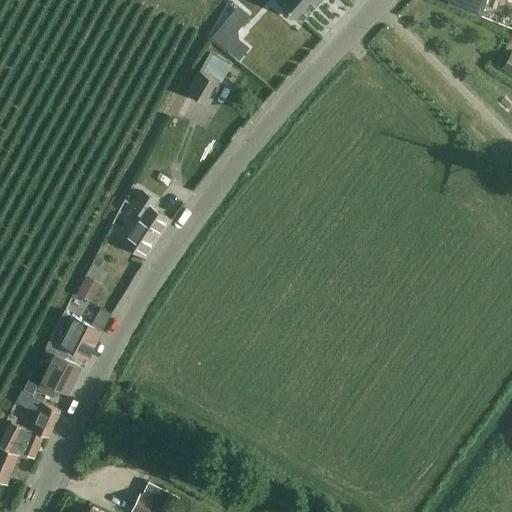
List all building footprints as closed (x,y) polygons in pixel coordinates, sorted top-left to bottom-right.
[(318,0),(279,0),(301,19),(318,0)] [(467,10),(470,0),(450,0),(449,3),(467,10)] [(501,0),(499,8),(511,11),(511,0),(510,0),(501,0)] [(226,20),(212,36),(229,49),(238,38),(237,29),(226,20)] [(511,51),(502,67),(511,72),(511,51)] [(221,83),(199,70),(187,91),(208,104),(221,83)] [(178,94),(168,112),(182,119),(192,101),(178,94)] [(137,212),(120,240),(144,255),(168,218),(150,206),(154,200),(139,191),(129,207),(137,212)] [(86,272),(77,290),(91,298),(101,280),(86,272)] [(123,282),(104,320),(124,331),(144,293),(123,282)] [(50,337),(45,348),(55,353),(63,357),(68,347),(88,356),(101,330),(64,310),(50,337)] [(28,379),(23,388),(34,393),(37,387),(53,396),(58,385),(70,391),(82,366),(63,357),(55,353),(43,377),(39,385),(28,379)] [(44,434),(49,436),(61,410),(42,401),(30,430),(12,422),(0,443),(0,480),(7,484),(20,451),(35,458),(44,434)] [(140,492),(132,510),(135,511),(159,511),(163,504),(175,510),(182,497),(162,487),(155,500),(140,492)]
